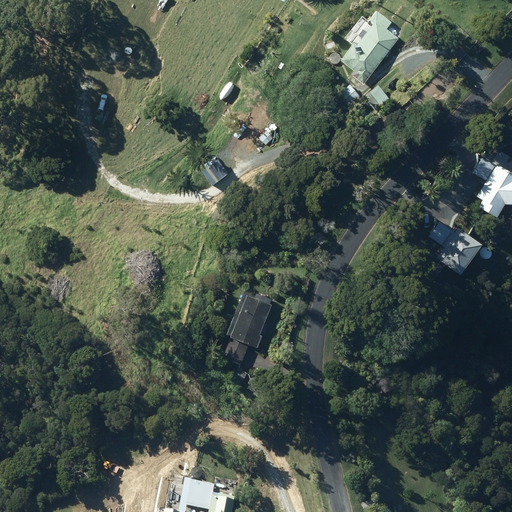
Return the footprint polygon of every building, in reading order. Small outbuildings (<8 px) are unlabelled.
[(355,70),(352,74),(363,83),(398,36),(386,27),(391,20),(376,9),(369,20),(373,23),(358,44),(354,42),(341,59),(355,70)] [(351,85),(333,99),(342,109),(359,95),(351,85)] [(372,107),(379,101),(375,96),(368,103),(372,107)] [(218,159),(202,170),(212,184),(228,172),(218,159)] [(484,198),(480,204),(498,215),(506,202),(511,201),(511,169),(497,162),(477,195),(484,198)] [(186,185),(197,198),(202,193),(199,189),(201,187),(194,178),(186,185)] [(484,243),(459,227),(438,257),(463,273),(484,243)] [(249,293),(223,356),(241,363),(249,342),(257,346),(262,334),(260,333),(273,303),(249,293)] [(210,509),(209,511),(231,511),(233,501),(211,497),(213,484),(191,480),(186,505),(210,509)]
